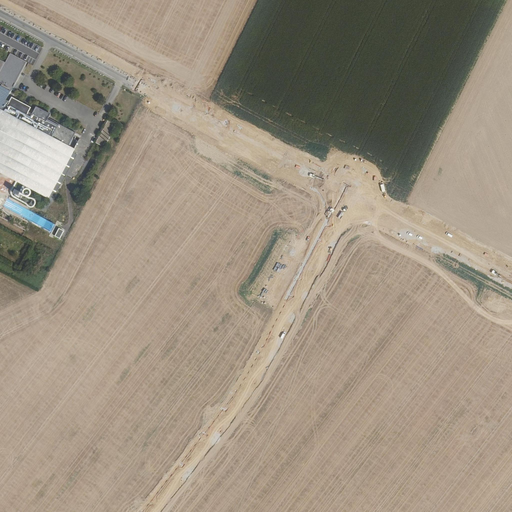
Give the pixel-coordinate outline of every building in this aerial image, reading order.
[(0,167),(15,175),(47,193),(47,194),(50,195),(53,197),(76,154),(73,152),(73,153),(69,151),(66,149),(68,145),(75,132),(49,118),(51,114),(48,112),(36,106),(34,110),(31,109),(31,107),(12,97),(12,98),(8,97),(11,92),(0,85),(0,167)] [(116,125),(108,120),(95,143),(104,148),(116,125)] [(0,172),(12,179),(15,175),(0,167),(0,172)] [(47,193),(15,175),(12,179),(16,182),(48,199),(50,195),(47,194),(47,193)] [(20,185),(15,193),(21,197),(26,189),(20,185)] [(64,231),(59,228),(55,236),(60,239),(64,231)]
